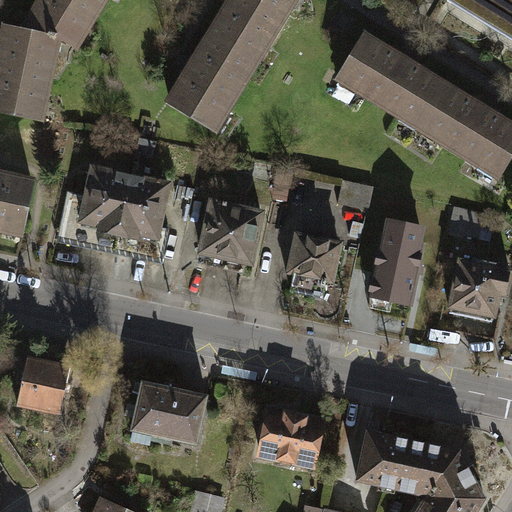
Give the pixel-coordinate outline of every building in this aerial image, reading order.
[(40,0),(21,31),(51,38),(56,41),(57,39),(69,43),(79,29),(85,32),(103,0),(40,0)] [(230,0),(211,32),(250,57),(259,42),(266,45),(288,8),(283,5),(285,0),(230,0)] [(511,0),(450,0),(511,39),(511,0)] [(0,109),(35,117),(39,98),(43,99),(52,58),(47,56),(51,38),(21,31),(7,29),(0,62),(0,109)] [(241,73),(250,57),(211,32),(171,101),(211,125),(219,110),(224,113),(247,76),(241,73)] [(419,126),(444,86),(363,36),(338,77),(419,126)] [(511,127),(444,86),(419,126),(498,175),(511,152),(511,127)] [(57,236),(114,249),(130,176),(93,168),(86,197),(67,192),(57,236)] [(31,182),(0,175),(0,227),(3,228),(5,222),(22,225),(31,182)] [(168,184),(130,176),(114,249),(112,253),(161,264),(169,229),(159,227),(168,184)] [(372,188),(341,181),(337,199),(369,205),(372,188)] [(261,214),(212,202),(201,251),(210,253),(207,263),(242,271),(244,261),(250,262),(261,214)] [(483,213),(453,206),(447,232),(477,239),(483,213)] [(385,236),(382,235),(368,299),(411,308),(425,245),(422,245),(426,230),(388,222),(385,236)] [(338,244),(297,235),(289,271),(294,272),(290,289),(322,296),(325,280),(330,281),(338,244)] [(476,261),(475,265),(460,262),(450,312),(491,321),(498,290),(505,291),(509,272),(492,268),(493,264),(476,261)] [(70,366),(27,357),(17,404),(60,413),(70,366)] [(206,396),(141,381),(130,429),(152,434),(150,440),(170,445),(171,438),(195,444),(206,396)] [(323,422),(270,409),(259,452),(312,465),(323,422)] [(356,480),(417,493),(427,442),(368,429),(356,480)] [(457,448),(427,442),(417,493),(426,495),(415,511),(474,511),(484,498),(457,448)] [(133,511),(101,498),(95,511),(133,511)] [(215,511),(219,503),(209,500),(205,511),(215,511)]
